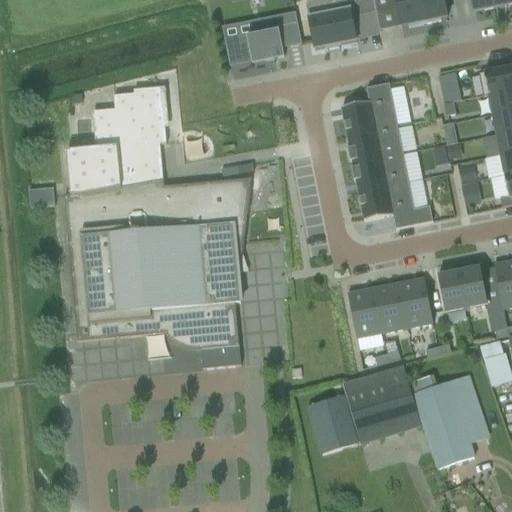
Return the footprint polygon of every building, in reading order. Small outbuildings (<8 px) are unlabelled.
[(352,0),(357,18),(358,18),(358,17),(374,14),(374,15),(376,14),(373,0),(352,0)] [(390,0),(373,0),(376,14),(393,10),(390,0)] [(409,28),(409,30),(425,27),(419,0),(395,0),(402,29),(409,28)] [(419,0),(425,27),(441,24),(441,21),(448,20),(444,0),(445,0),(419,0)] [(471,0),(475,15),(496,10),(493,0),(471,0)] [(511,0),(494,0),(496,10),(511,7),(511,0)] [(309,21),(315,52),(327,50),(327,53),(340,50),(340,47),(356,44),(350,13),(309,21)] [(296,16),(253,24),(256,39),(225,45),(230,70),(265,63),(266,64),(284,60),(283,51),(302,47),(296,16)] [(484,99),(511,93),(511,70),(479,77),(484,99)] [(342,111),(347,139),(398,129),(392,101),(389,87),(366,91),(369,105),(342,111)] [(442,95),(444,107),(453,105),(461,103),(459,91),(442,95)] [(489,99),(492,118),(511,114),(511,93),(484,99),(484,100),(489,99)] [(68,154),(72,199),(65,199),(78,345),(167,336),(172,342),(177,345),(183,348),(189,350),(195,351),(201,351),(201,353),(203,373),(241,369),(240,350),(236,306),(241,306),(237,257),(243,257),(251,191),(249,191),(248,190),(246,189),(245,188),(244,187),(244,186),(243,184),(243,183),(162,190),(163,198),(147,199),(143,149),(167,147),(162,95),(114,99),(115,117),(97,119),(100,151),(68,154)] [(82,97),(74,98),(73,98),(74,106),(82,106),(82,97)] [(451,106),(443,107),(445,119),(453,118),(451,106)] [(496,139),(511,135),(511,114),(492,118),(496,139)] [(403,157),(398,129),(347,139),(350,151),(348,151),(351,164),(352,164),(353,167),(403,157)] [(455,134),(444,136),(447,149),(458,147),(455,134)] [(511,156),(511,135),(496,139),(500,159),(511,156)] [(447,150),(450,163),(463,160),(460,147),(447,150)] [(443,151),(432,153),(435,169),(446,167),(443,151)] [(511,156),(500,159),(504,179),(511,177),(511,156)] [(356,183),(358,195),(409,185),(403,157),(353,167),(354,171),(352,171),(354,184),(356,183)] [(474,170),(459,173),(461,186),(476,183),(474,170)] [(511,177),(504,179),(508,200),(501,202),(502,211),(511,208),(511,177)] [(422,184),(409,185),(358,195),(364,224),(393,218),(396,232),(433,225),(430,209),(427,210),(422,184)] [(477,186),(461,189),(465,210),(482,207),(477,186)] [(55,210),(53,192),(29,194),(31,212),(53,210),(55,210)] [(503,312),(511,310),(511,263),(494,267),(503,312)] [(459,274),(466,312),(487,308),(480,270),(459,274)] [(466,312),(459,274),(438,278),(445,316),(466,312)] [(398,286),(407,331),(433,326),(424,281),(398,286)] [(374,291),(383,336),(407,331),(398,286),(374,291)] [(357,341),(383,336),(374,291),(348,296),(357,341)] [(497,343),(509,340),(506,332),(495,335),(497,343)] [(501,343),(486,348),(482,349),(479,350),(492,390),(511,383),(511,379),(505,356),(501,343)] [(437,351),(439,358),(451,355),(449,348),(437,351)] [(439,358),(437,351),(426,354),(428,362),(439,358)] [(386,358),(388,365),(401,362),(398,354),(386,358)] [(375,361),(377,368),(388,365),(386,358),(375,361)] [(343,388),(360,447),(422,428),(404,369),(343,388)] [(470,379),(450,386),(471,448),(491,441),(470,379)] [(471,448),(450,386),(434,391),(414,398),(438,472),(475,460),(471,448)] [(360,448),(345,399),(307,410),(321,457),(360,448)]
